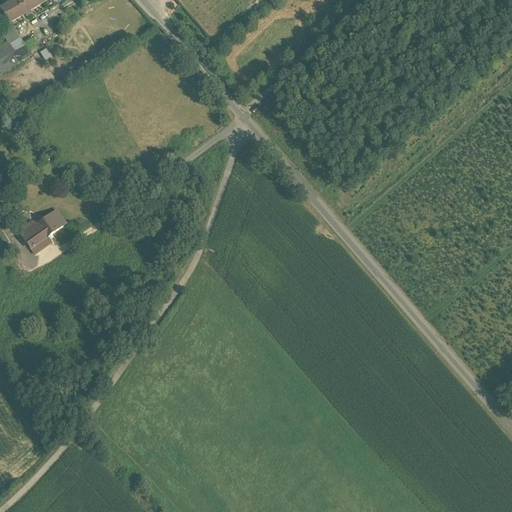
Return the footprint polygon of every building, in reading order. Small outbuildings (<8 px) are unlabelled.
[(40,0),(16,0),(0,10),(0,13),(7,25),(8,26),(23,16),(25,19),(30,16),(28,13),(43,4),(40,0)] [(11,30),(0,37),(6,46),(8,49),(19,42),(11,30)] [(6,46),(0,49),(0,75),(1,77),(30,59),(19,42),(8,49),(6,46)] [(55,234),(63,228),(59,221),(56,224),(52,218),(46,222),(55,234)] [(46,222),(41,226),(37,229),(39,233),(33,237),(39,245),(55,234),(46,222)] [(33,237),(39,233),(37,229),(21,240),(24,244),(33,237)] [(33,237),(24,244),(29,252),(39,245),(33,237)]
